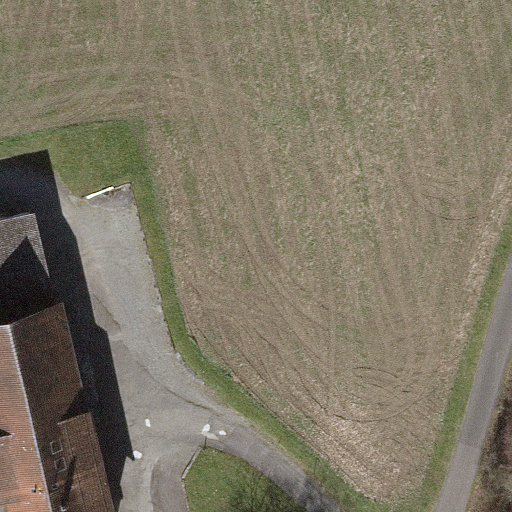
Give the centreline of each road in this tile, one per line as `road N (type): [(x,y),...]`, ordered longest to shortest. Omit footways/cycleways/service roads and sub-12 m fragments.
road 1 (track): [(176,511),(110,233)]
road 2 (track): [(329,511),(255,439),(197,420),(155,423)]
road 3 (track): [(511,328),(452,511)]
